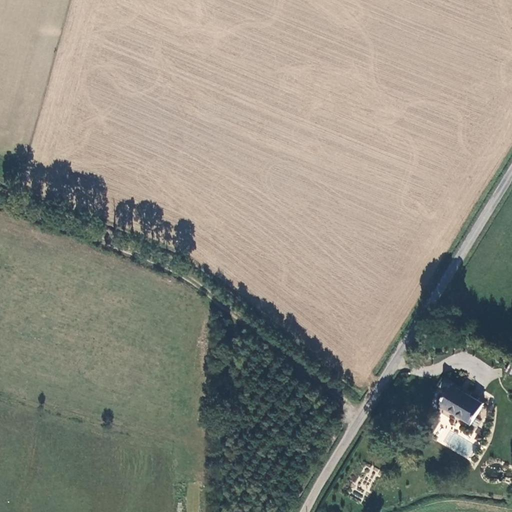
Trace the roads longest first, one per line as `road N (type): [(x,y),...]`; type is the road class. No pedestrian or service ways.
road 1 (unclassified): [(302,511),(511,169)]
road 2 (unknown): [(395,359),(462,323),(511,350)]
